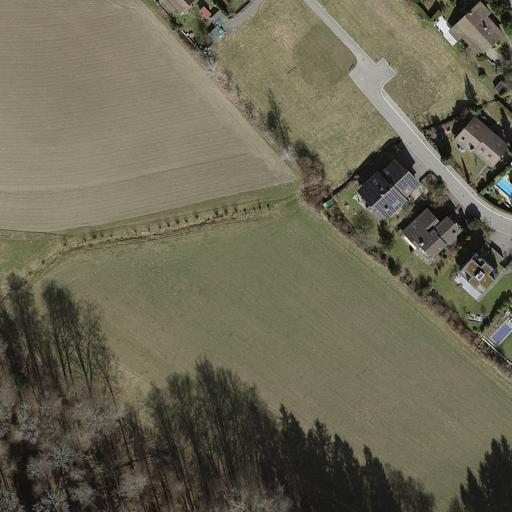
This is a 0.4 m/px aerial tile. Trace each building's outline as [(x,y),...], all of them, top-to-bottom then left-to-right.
[(194,0),(171,0),(182,12),(194,0)] [(505,32),(479,4),(454,28),(481,55),(505,32)] [(507,148),(474,118),(456,137),(489,167),(507,148)] [(419,187),(395,160),(360,192),(384,218),(419,187)] [(440,224),(428,211),(404,233),(431,262),(463,231),(449,216),(440,224)] [(499,276),(477,257),(462,274),(484,293),(499,276)]
